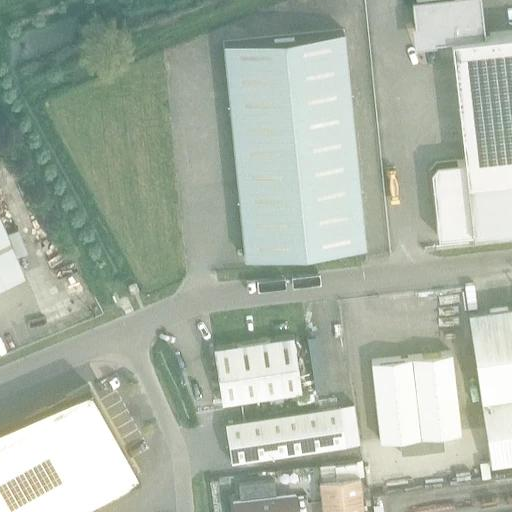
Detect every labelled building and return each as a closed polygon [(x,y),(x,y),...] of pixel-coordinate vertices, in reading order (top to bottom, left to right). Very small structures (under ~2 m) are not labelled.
[(480,0),(410,0),(413,23),(416,23),(417,34),(423,38),(434,37),(434,40),(450,38),(452,57),(463,158),(436,161),(430,169),(437,234),(471,230),(511,225),(511,30),(484,34),(480,0)] [(343,30),(223,42),(245,257),(364,244),(343,30)] [(0,282),(23,273),(0,216),(0,282)] [(55,282),(61,306),(93,298),(81,251),(55,257),(61,280),(55,282)] [(511,303),(467,309),(489,464),(511,460),(511,303)] [(213,347),(221,402),(300,390),(292,335),(213,347)] [(371,360),(380,440),(460,430),(450,351),(371,360)] [(0,511),(63,511),(137,471),(88,385),(66,398),(0,434),(0,511)] [(339,405),(225,421),(230,460),(346,444),(339,405)] [(481,464),(479,477),(495,479),(496,466),(481,464)] [(319,480),(322,511),(362,511),(359,476),(319,480)] [(295,511),(293,493),(275,495),(273,479),(238,483),(240,499),(233,500),(234,511),(295,511)]
